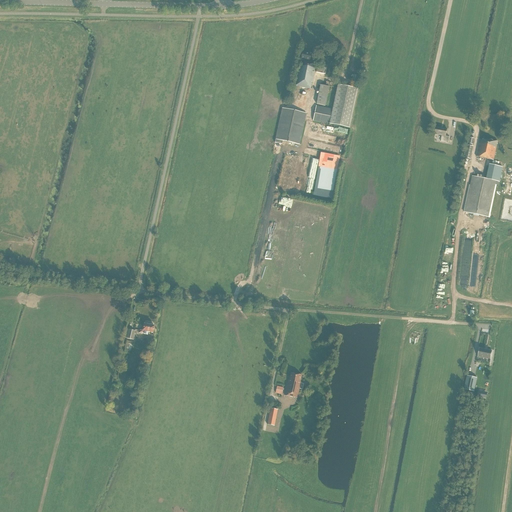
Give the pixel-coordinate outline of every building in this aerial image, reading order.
[(310,61),(311,54),(302,52),(295,86),(292,85),(291,90),(295,91),(296,87),(297,88),(297,86),(310,89),(316,64),(306,62),(306,60),(310,61)] [(325,106),(330,82),(326,81),(325,86),(322,86),(321,91),(319,91),(316,104),(325,106)] [(358,89),(337,84),(329,124),(350,129),(358,89)] [(328,124),(332,109),(316,106),(313,121),(328,124)] [(282,108),(275,140),(299,145),(306,113),(282,108)] [(449,137),(446,136),(447,129),(436,127),(435,134),(442,136),(441,141),(448,143),(449,137)] [(329,134),(328,139),(344,143),(345,138),(334,135),(329,134)] [(498,141),(489,139),(488,141),(480,139),(476,157),(494,160),(498,141)] [(322,141),(321,147),(341,151),(342,146),(322,141)] [(502,167),(489,164),(486,179),(472,176),(465,212),(490,217),(497,181),(500,182),(502,167)] [(475,314),(477,302),(460,300),(459,310),(469,312),(469,313),(475,314)] [(153,325),(151,324),(150,326),(144,324),(143,331),(140,330),(139,333),(147,335),(148,332),(153,333),(154,327),(153,325)] [(129,330),(127,338),(133,340),(136,331),(129,330)] [(493,348),(480,350),(482,359),(495,357),(493,348)] [(302,376),(291,373),(289,380),(288,379),(285,395),(297,398),(301,382),(300,382),(302,376)] [(477,378),(467,376),(464,390),(474,392),(477,378)] [(278,410),(270,408),(267,425),(274,426),(278,410)]
